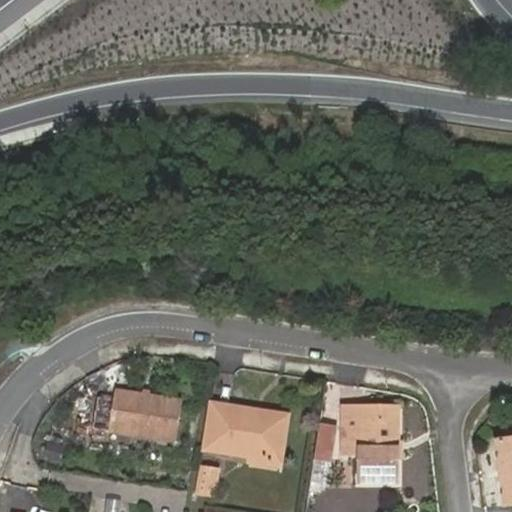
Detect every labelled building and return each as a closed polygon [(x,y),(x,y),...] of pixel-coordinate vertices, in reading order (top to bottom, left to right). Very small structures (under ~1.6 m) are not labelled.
[(182,395),(117,383),(115,391),(100,388),(95,417),(176,432),(182,395)] [(255,403),(214,396),(205,442),(277,454),(284,414),(254,408),(255,403)] [(360,403),(344,402),(341,449),(358,450),(356,479),(394,480),(397,417),(360,415),(360,403)] [(337,422),(320,419),(315,453),(331,456),(337,422)] [(505,467),(498,467),(502,498),(511,496),(511,427),(494,429),(497,456),(504,456),(505,467)] [(216,462),(202,459),(198,483),(213,485),(216,462)]
